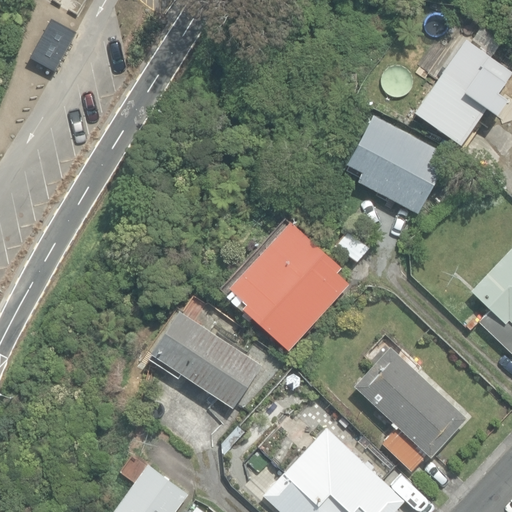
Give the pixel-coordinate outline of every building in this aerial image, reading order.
[(75,31),(49,17),(27,55),(53,70),(75,31)] [(415,111),(458,141),(486,103),(497,111),(506,98),(495,90),(507,73),(463,42),(415,111)] [(357,179),(418,212),(450,153),(373,111),(346,162),(362,170),(357,179)] [(242,306),(288,348),(348,282),(337,271),(341,266),(289,218),(228,285),(246,301),(242,306)] [(334,245),(355,262),(368,245),(347,228),(334,245)] [(478,320),(511,352),(511,245),(470,289),(490,308),(478,320)] [(150,350),(234,406),(263,362),(179,306),(150,350)] [(381,441),(411,469),(428,451),(430,453),(465,416),(391,346),(356,384),(398,423),(381,441)] [(223,440),(229,446),(244,430),(238,424),(223,440)] [(264,493),(283,511),(392,511),(405,499),(326,426),(264,493)] [(109,511),(172,511),(188,491),(146,461),(109,511)]
